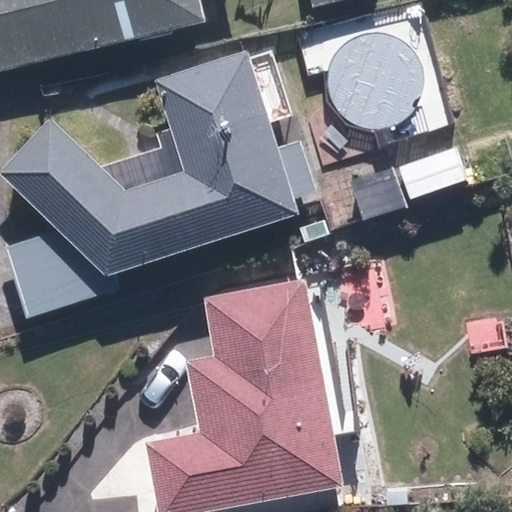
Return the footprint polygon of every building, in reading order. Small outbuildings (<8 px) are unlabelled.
[(0,0),(0,69),(218,14),(214,0),(0,0)] [(124,285),(120,268),(276,217),(276,216),(311,204),(257,42),(168,72),(199,164),(137,184),(58,112),(7,167),(70,225),(9,245),(30,315),(124,285)] [(461,147),(404,168),(415,199),(472,179),(461,147)] [(351,185),(366,225),(412,208),(398,167),(351,185)] [(218,289),(229,343),(199,349),(213,418),(158,430),(175,511),(357,473),(315,269),(218,289)]
